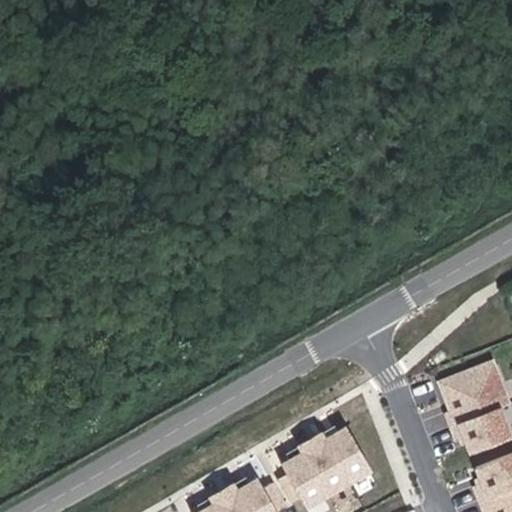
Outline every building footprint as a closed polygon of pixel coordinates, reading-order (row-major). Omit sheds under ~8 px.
[(452,422),(501,402),(511,399),(494,357),(442,378),(452,403),(445,406),(452,422)] [(511,435),(511,426),(501,402),(452,422),(459,438),(465,436),(472,452),(511,435)] [(347,426),(325,439),(352,484),(373,471),(347,426)] [(303,452),(325,439),(321,432),(299,445),(303,452)] [(325,439),(303,452),(330,497),(352,484),(325,439)] [(482,497),(511,485),(511,447),(476,461),(482,478),(476,481),(482,497)] [(303,452),(281,465),(286,473),(291,480),(295,488),(300,496),(308,510),(330,497),(303,452)] [(286,473),(277,478),(282,486),(291,480),(286,473)] [(257,479),(235,492),(247,511),(276,511),(276,510),(271,502),(267,495),(262,487),(257,479)] [(291,480),(282,486),(286,493),(295,488),(291,480)] [(271,482),(262,487),(267,495),(275,490),(271,482)] [(511,511),(511,485),(482,497),(488,511),(492,511),(495,511),(511,511)] [(210,498),(214,505),(235,492),(231,486),(210,498)] [(295,488),(286,493),(291,501),(300,496),(295,488)] [(275,490),(267,495),(271,502),(280,497),(275,490)] [(247,511),(235,492),(214,505),(217,511),(247,511)] [(280,497),(271,502),(276,510),(285,505),(280,497)]
